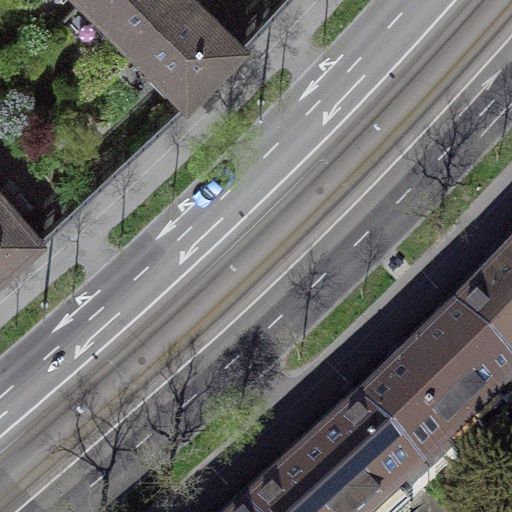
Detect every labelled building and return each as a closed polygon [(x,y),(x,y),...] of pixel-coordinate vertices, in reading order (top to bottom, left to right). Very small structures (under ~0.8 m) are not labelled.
[(88,0),(135,47),(181,0),(88,0)] [(216,17),(198,0),(181,0),(135,47),(153,64),(187,98),(242,43),(216,17)] [(16,208),(0,190),(0,270),(40,236),(16,208)] [(450,313),(511,374),(511,248),(503,258),(450,313)] [(500,413),(511,401),(511,374),(450,313),(402,359),(355,406),(427,483),(453,459),(453,449),(491,413),(500,413)] [(427,483),(355,406),(298,457),(241,508),(244,511),(386,511),(393,506),(402,506),(427,483)]
